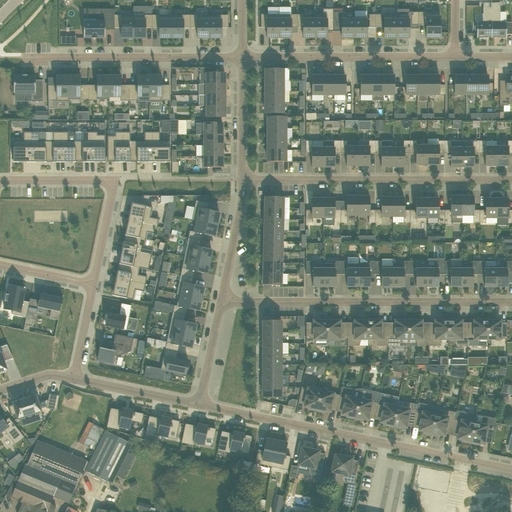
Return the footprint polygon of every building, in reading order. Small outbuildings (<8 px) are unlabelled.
[(500,3),(491,3),(491,4),(491,8),(491,38),(500,38),(500,39),(504,39),(504,38),(505,38),(506,38),(506,35),(511,35),(511,23),(511,22),(500,23),(500,3)] [(491,8),(483,8),(483,23),(477,23),(477,22),(477,26),(475,26),(475,31),(477,31),(477,38),(479,38),(479,39),(483,39),(483,38),(491,38),(491,8)] [(114,10),(96,10),(96,21),(84,21),(84,38),(92,38),(97,38),(105,38),(105,30),(114,30),(114,10)] [(440,38),(440,17),(440,13),(418,13),(418,25),(426,25),(426,38),(440,38)] [(133,38),(133,15),(114,15),(114,28),(121,28),(121,38),(133,38)] [(152,28),(152,15),(133,15),(133,38),(145,38),(145,28),(152,28)] [(171,39),(171,16),(152,15),(152,28),(159,28),(159,39),(171,39)] [(279,38),(279,15),(261,15),(261,28),(267,28),(267,38),(279,38)] [(297,28),(297,15),(279,15),(279,38),(291,38),(291,28),(297,28)] [(315,17),(314,17),(303,17),(303,15),(297,15),(297,28),(303,28),(303,38),(315,38),(315,17)] [(314,15),(314,17),(315,17),(315,38),(327,38),(327,15),(314,15)] [(396,17),(397,17),(397,15),(384,15),(384,38),(396,38),(396,17)] [(190,28),(190,16),(171,16),(171,39),(183,39),(183,28),(190,28)] [(209,39),(209,16),(190,16),(190,28),(197,28),(197,39),(209,39)] [(228,16),(209,16),(209,39),(221,39),(221,28),(228,28),(228,16)] [(367,38),(367,17),(354,17),(354,20),(354,38),(367,38)] [(409,38),(409,17),(397,17),(396,17),(396,38),(409,38)] [(354,20),(342,20),(342,38),(354,38),(354,20)] [(224,74),(220,74),(220,68),(200,68),(200,85),(206,85),(225,85),(225,73),(224,73),(224,74)] [(265,81),(283,81),(283,70),(266,70),(266,69),(265,69),(265,81)] [(511,93),(511,75),(506,75),(506,90),(499,90),(499,106),(511,106),(511,93)] [(43,102),(43,81),(35,81),(35,77),(28,77),(28,76),(21,76),(21,77),(14,77),(14,94),(32,94),(32,102),(43,102)] [(69,100),(69,77),(56,77),(56,78),(56,88),(48,88),(48,101),(56,101),(56,102),(69,102),(69,100)] [(89,101),(88,88),(80,88),(80,78),(81,78),(81,77),(69,77),(69,100),(80,100),(80,101),(89,101)] [(109,97),(109,77),(96,77),(96,78),(97,78),(97,88),(88,88),(89,101),(97,101),(97,100),(109,100),(109,97)] [(129,101),(129,88),(121,88),(121,78),(121,77),(109,77),(109,97),(120,97),(120,101),(129,101)] [(149,102),(149,77),(137,77),(137,78),(137,88),(129,88),(129,101),(137,101),(137,102),(149,102)] [(162,77),(149,77),(149,102),(161,102),(161,101),(169,101),(169,88),(161,88),(161,78),(162,78),(162,77)] [(323,95),(323,77),(312,77),(312,95),(323,95)] [(334,95),(334,77),(323,77),(323,95),(334,95)] [(345,77),(334,77),(334,95),(345,95),(345,77)] [(372,95),(372,77),(360,77),(360,95),(372,95)] [(383,95),(383,77),(372,77),(372,95),(383,95)] [(394,77),(383,77),(383,95),(394,95),(394,77)] [(417,95),(417,77),(406,77),(406,95),(417,95)] [(428,95),(428,77),(417,77),(417,95),(428,95)] [(439,77),(428,77),(428,95),(439,95),(439,77)] [(466,95),(466,77),(454,77),(454,95),(466,95)] [(477,95),(477,77),(466,77),(466,95),(477,95)] [(488,77),(477,77),(477,95),(488,95),(488,77)] [(265,92),(283,92),(283,81),(265,81),(265,92)] [(225,85),(206,85),(206,96),(225,96),(225,85)] [(265,103),(283,103),(283,92),(265,92),(265,103)] [(206,96),(206,107),(225,107),(225,96),(206,96)] [(265,103),(265,114),(266,114),(283,114),(283,103),(265,103)] [(225,107),(206,107),(206,118),(224,118),(225,118),(225,107)] [(77,111),(77,120),(89,120),(89,111),(77,111)] [(48,112),(35,112),(35,120),(48,120),(48,112)] [(267,117),(267,118),(267,129),(286,129),(286,118),(268,118),(268,117),(267,117)] [(178,120),(174,120),(170,120),(170,125),(170,135),(172,135),(176,135),(178,135),(178,120)] [(370,129),(370,121),(360,120),(360,129),(370,129)] [(383,131),(383,120),(375,120),(375,131),(383,131)] [(204,124),(204,135),(222,135),(222,123),(222,124),(204,124)] [(286,129),(267,129),(267,140),(286,140),(286,129)] [(31,163),(31,132),(23,133),(23,142),(13,142),(13,163),(31,163)] [(46,160),(46,141),(38,142),(38,132),(31,132),(31,163),(46,162),(46,160)] [(60,163),(60,132),(53,133),(53,141),(46,141),(46,160),(53,160),(53,163),(60,163)] [(75,160),(75,142),(68,142),(68,132),(60,132),(60,163),(75,162),(75,160)] [(90,163),(90,132),(82,133),(82,141),(75,142),(75,160),(82,160),(82,163),(90,163)] [(105,135),(97,136),(97,132),(90,132),(90,163),(105,162),(105,135)] [(122,163),(123,133),(115,132),(115,137),(107,137),(107,160),(115,160),(115,163),(122,163)] [(137,160),(137,142),(130,142),(130,133),(123,133),(122,163),(127,163),(130,163),(130,160),(137,160)] [(152,163),(152,133),(144,133),(144,142),(137,142),(137,160),(137,163),(152,163)] [(160,133),(152,133),(152,163),(170,163),(170,160),(170,142),(160,142),(160,133)] [(204,135),(204,146),(222,146),(222,135),(204,135)] [(267,151),(286,151),(286,140),(267,140),(267,151)] [(323,167),(323,149),(312,149),(312,141),(306,141),(306,154),(312,154),(312,166),(311,166),(311,167),(323,167)] [(323,149),(323,167),(335,167),(335,166),(334,166),(334,154),(340,154),(340,141),(334,141),(334,149),(323,149)] [(340,141),(340,154),(347,154),(347,165),(346,165),(346,166),(358,166),(358,148),(347,148),(347,141),(340,141)] [(358,148),(358,166),(369,166),(369,165),(369,154),(375,154),(375,141),(369,141),(369,148),(358,148)] [(375,141),(375,154),(381,154),(381,166),(381,167),(392,167),(392,149),(382,149),(382,141),(375,141)] [(392,149),(392,167),(404,167),(404,166),(404,154),(410,154),(410,141),(403,141),(403,149),(392,149)] [(410,141),(410,154),(416,154),(416,164),(416,165),(427,165),(427,146),(416,146),(416,141),(410,141)] [(445,154),(445,141),(438,141),(438,146),(427,146),(427,165),(439,165),(439,164),(438,164),(438,154),(445,154)] [(445,141),(445,154),(451,154),(451,166),(450,166),(450,167),(462,167),(462,149),(451,149),(451,141),(445,141)] [(479,154),(479,141),(473,141),(473,149),(462,149),(462,167),(474,167),(474,166),(473,166),(473,154),(479,154)] [(497,166),(497,148),(486,148),(486,141),(479,141),(479,154),(485,154),(485,165),(485,166),(497,166)] [(497,148),(497,166),(508,166),(508,165),(508,154),(511,153),(511,141),(508,141),(508,148),(497,148)] [(204,146),(204,156),(222,157),(222,146),(204,146)] [(286,162),(286,151),(267,151),(267,162),(268,162),(286,162)] [(222,168),(222,157),(204,156),(204,168),(222,168)] [(265,209),(283,209),(283,198),(266,198),(266,197),(265,197),(265,209)] [(340,210),(340,223),(347,223),(347,215),(358,215),(358,197),(346,197),(346,198),(346,210),(340,210)] [(358,197),(358,215),(369,215),(369,223),(375,223),(375,210),(369,210),(369,198),(369,197),(358,197)] [(445,210),(445,223),(451,223),(462,223),(462,215),(462,197),(450,197),(450,198),(451,198),(451,210),(445,210)] [(462,197),(462,215),(473,215),(473,223),(479,223),(479,210),(473,210),(473,198),(474,198),(474,197),(462,197)] [(375,210),(375,223),(382,223),(382,217),(392,217),(392,198),(381,198),(381,199),(381,210),(375,210)] [(392,198),(392,217),(403,217),(403,223),(410,223),(410,210),(404,210),(404,199),(404,198),(392,198)] [(306,223),(312,223),(312,218),(323,218),(323,200),(311,200),(312,200),(312,210),(306,210),(306,223)] [(323,200),(323,218),(334,218),(334,223),(340,223),(340,210),(334,210),(334,200),(335,200),(323,200)] [(410,210),(410,223),(416,223),(416,218),(427,218),(427,200),(416,200),(416,210),(410,210)] [(427,200),(427,218),(438,218),(438,223),(445,223),(445,210),(438,210),(438,200),(439,200),(427,200)] [(479,210),(479,223),(486,223),(486,218),(497,218),(497,200),(485,200),(485,210),(479,210)] [(497,200),(497,218),(497,226),(507,226),(507,223),(511,223),(511,210),(508,210),(508,200),(497,200)] [(208,204),(196,201),(192,221),(197,221),(217,225),(219,214),(207,211),(208,204)] [(150,218),(152,208),(132,203),(128,221),(157,227),(159,220),(150,218)] [(184,217),(192,219),(194,207),(187,205),(184,217)] [(165,214),(173,216),(174,208),(167,207),(165,214)] [(283,209),(265,209),(265,220),(283,220),(283,209)] [(283,220),(265,220),(264,230),(282,231),(283,220)] [(156,234),(157,227),(128,221),(125,235),(128,236),(146,240),(147,233),(156,234)] [(215,237),(217,225),(197,221),(194,232),(190,231),(188,239),(200,241),(202,234),(215,237)] [(282,231),(264,230),(264,241),(282,242),(282,231)] [(511,235),(502,236),(503,249),(511,248),(511,235)] [(144,246),(146,240),(128,236),(126,243),(123,242),(122,250),(151,256),(153,248),(144,246)] [(199,248),(200,241),(188,239),(184,257),(209,262),(212,251),(199,248)] [(282,242),(264,241),(264,252),(282,253),(282,242)] [(148,270),(151,256),(122,250),(119,264),(122,265),(140,268),(148,270)] [(282,253),(264,252),(263,263),(282,263),(282,253)] [(207,274),(209,262),(184,257),(180,276),(193,278),(194,271),(207,274)] [(508,267),(496,267),(496,287),(507,287),(507,275),(511,274),(511,261),(508,262),(508,267)] [(324,287),(324,264),(313,264),(313,262),(306,262),(306,275),(313,275),(313,287),(324,287)] [(335,275),(341,275),(341,262),(335,262),(335,264),(324,264),(324,287),(335,287),(335,275)] [(358,287),(358,264),(347,264),(347,262),(341,262),(341,275),(347,275),(347,287),(358,287)] [(370,275),(375,275),(375,262),(369,262),(369,264),(358,264),(358,287),(370,287),(370,275)] [(393,287),(393,267),(382,267),(382,262),(375,262),(375,275),(381,275),(381,287),(393,287)] [(404,275),(410,275),(410,262),(404,262),(404,267),(393,267),(393,287),(404,287),(404,275)] [(427,287),(427,267),(416,267),(416,262),(410,262),(410,275),(416,275),(416,287),(427,287)] [(438,275),(444,275),(444,262),(438,262),(438,267),(427,267),(427,287),(438,287),(438,275)] [(461,287),(461,267),(450,267),(450,262),(444,262),(444,275),(450,275),(450,287),(461,287)] [(473,275),(479,275),(479,262),(472,262),(472,267),(461,267),(461,287),(473,287),(473,275)] [(496,287),(496,267),(485,267),(485,262),(479,262),(479,275),(484,275),(484,287),(496,287)] [(282,263),(263,263),(263,274),(281,274),(282,263)] [(138,275),(140,268),(122,265),(120,272),(117,271),(116,278),(145,284),(147,277),(138,275)] [(281,285),(281,274),(263,274),(263,285),(281,285)] [(191,285),(193,278),(180,276),(176,295),(179,295),(201,300),(204,288),(191,285)] [(144,292),(145,284),(116,278),(112,296),(133,300),(135,290),(144,292)] [(9,287),(4,309),(13,311),(12,315),(26,318),(27,313),(29,303),(22,301),(25,290),(9,287)] [(60,313),(63,298),(40,293),(36,313),(43,314),(44,309),(52,311),(59,312),(60,313)] [(199,311),(201,300),(179,295),(176,306),(174,306),(173,313),(185,316),(186,309),(199,311)] [(118,317),(107,314),(106,316),(104,316),(102,325),(105,326),(104,327),(125,332),(130,308),(120,305),(118,317)] [(31,327),(34,315),(27,313),(26,318),(24,325),(31,327)] [(183,322),(185,316),(173,313),(171,320),(169,332),(194,337),(196,325),(183,322)] [(306,340),(327,340),(327,319),(319,319),(319,321),(314,321),(314,327),(306,327),(306,340)] [(335,319),(327,319),(327,340),(347,340),(347,327),(340,327),(340,321),(335,321),(335,319)] [(354,327),(347,327),(347,340),(347,346),(359,346),(361,340),(368,340),(368,319),(359,319),(359,321),(354,321),(354,327)] [(376,346),(388,346),(388,327),(381,327),(381,321),(376,321),(376,319),(368,319),(368,340),(374,340),(376,346)] [(395,327),(388,327),(388,346),(400,346),(402,340),(408,340),(408,319),(400,319),(400,321),(395,321),(395,327)] [(408,319),(408,340),(415,340),(417,346),(428,346),(428,327),(422,327),(422,321),(417,321),(417,319),(408,319)] [(435,327),(428,327),(428,346),(440,346),(442,340),(448,340),(448,319),(440,319),(440,321),(435,321),(435,327)] [(448,319),(448,340),(455,340),(457,346),(467,346),(468,327),(461,327),(461,321),(456,321),(456,319),(448,319)] [(474,327),(468,327),(467,346),(479,346),(480,340),(487,340),(487,319),(479,319),(479,321),(474,321),(474,327)] [(487,319),(487,340),(507,340),(507,327),(500,327),(500,321),(495,321),(495,319),(487,319)] [(263,321),(263,333),(281,333),(281,321),(263,321)] [(191,348),(194,337),(169,332),(166,343),(165,350),(177,353),(179,346),(191,348)] [(281,343),(281,333),(263,333),(263,343),(281,343)] [(113,343),(103,341),(101,349),(100,348),(99,353),(97,361),(113,364),(114,358),(131,352),(133,339),(115,335),(113,343)] [(281,354),(281,343),(263,343),(263,354),(281,354)] [(7,345),(0,347),(2,354),(0,354),(0,372),(0,373),(0,372),(8,370),(5,362),(13,359),(7,345)] [(176,360),(177,353),(165,350),(163,357),(161,370),(186,375),(188,362),(176,360)] [(281,365),(281,354),(263,354),(263,365),(281,365)] [(404,373),(405,366),(394,364),(393,371),(404,373)] [(281,376),(281,365),(263,365),(263,376),(281,376)] [(163,381),(165,374),(156,372),(155,379),(163,381)] [(281,387),(281,376),(263,376),(263,387),(281,387)] [(511,385),(503,385),(502,393),(511,394),(511,389),(511,385)] [(281,398),(281,387),(263,387),(263,398),(281,398)] [(346,418),(355,420),(359,399),(352,398),(354,390),(341,387),(340,396),(337,408),(343,410),(342,415),(347,416),(346,418)] [(308,410),(316,412),(321,392),(301,388),(299,400),(305,402),(304,407),(309,408),(308,410)] [(365,401),(359,400),(359,399),(355,420),(363,421),(363,419),(368,420),(369,415),(375,416),(378,403),(380,393),(367,390),(365,401)] [(321,392),(316,412),(325,413),(325,411),(330,412),(331,407),(337,408),(340,396),(321,392)] [(40,409),(47,407),(47,408),(56,410),(59,395),(49,393),(48,400),(38,403),(36,397),(37,397),(36,395),(35,396),(14,403),(14,402),(13,403),(13,404),(18,417),(17,417),(18,419),(19,418),(40,411),(40,412),(41,411),(41,410),(40,410),(40,409)] [(73,398),(70,393),(65,396),(68,401),(73,398)] [(397,407),(393,428),(401,429),(401,427),(406,428),(407,423),(413,424),(417,405),(406,402),(403,409),(397,407)] [(384,426),(393,428),(397,407),(378,403),(375,416),(381,417),(380,423),(385,424),(384,426)] [(417,405),(413,424),(420,425),(418,431),(423,432),(423,434),(431,436),(435,415),(437,407),(417,403),(417,405)] [(129,430),(131,421),(141,423),(143,414),(133,412),(133,411),(127,410),(122,409),(122,411),(110,409),(106,428),(119,430),(119,427),(129,430)] [(445,431),(452,432),(456,413),(445,411),(442,417),(435,415),(431,436),(439,437),(439,435),(444,436),(445,431)] [(462,442),(470,444),(474,424),(468,422),(468,413),(457,411),(456,413),(452,432),(459,434),(458,439),(463,440),(462,442)] [(24,438),(9,418),(4,422),(0,415),(0,433),(4,431),(15,445),(24,438)] [(169,430),(177,432),(179,422),(172,420),(172,419),(166,418),(161,417),(160,419),(149,417),(145,436),(157,438),(158,435),(168,438),(169,430)] [(474,424),(470,444),(478,445),(479,443),(483,444),(485,439),(491,440),(496,419),(484,417),(481,425),(474,424)] [(94,451),(104,430),(92,424),(82,445),(94,451)] [(204,445),(206,438),(213,440),(216,429),(208,428),(208,427),(202,426),(197,424),(196,426),(185,424),(181,443),(193,446),(194,443),(204,445)] [(84,471),(112,485),(116,476),(124,480),(135,457),(128,453),(132,444),(104,430),(84,471)] [(249,448),(252,437),(244,435),(244,434),(239,433),(233,432),(233,434),(221,432),(217,451),(229,453),(230,451),(248,454),(249,448)] [(271,467),(277,441),(266,439),(264,451),(258,450),(255,464),(271,467)] [(31,511),(35,505),(49,511),(53,511),(56,507),(50,504),(53,499),(68,505),(88,461),(37,441),(32,453),(35,454),(30,465),(27,464),(27,465),(25,464),(20,478),(16,476),(6,494),(25,502),(20,511),(31,511)] [(290,457),(285,456),(287,443),(277,441),(271,467),(288,471),(290,457)] [(318,452),(313,451),(302,449),(298,465),(308,467),(311,477),(312,477),(320,479),(325,455),(318,453),(318,452)] [(352,459),(346,458),(335,456),(332,472),(342,474),(345,484),(353,485),(358,462),(352,460),(352,459)] [(289,478),(296,479),(298,467),(291,466),(289,478)] [(9,474),(4,483),(10,486),(15,478),(9,474)] [(356,490),(349,488),(345,506),(352,507),(356,490)]
